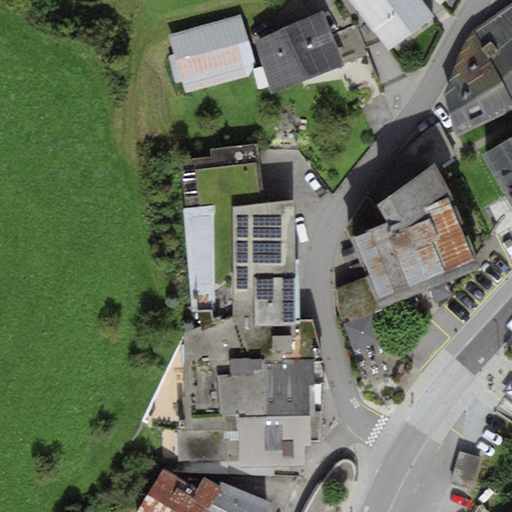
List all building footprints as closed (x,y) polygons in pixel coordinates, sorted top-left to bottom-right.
[(418,0),(348,0),(387,54),(434,21),(418,0)] [(511,8),(470,40),(450,78),(444,111),(456,139),(511,110),(511,8)] [(325,12),(255,43),(274,94),(368,56),(357,26),(334,35),(325,12)] [(241,15),(169,36),(185,94),(250,75),(251,64),(255,63),(241,15)] [(453,198),(439,169),(455,156),(440,124),(428,131),(394,161),(366,218),(370,228),(350,236),(365,276),(334,289),(343,325),(373,313),(382,309),(478,271),(453,198)] [(511,137),(484,156),(511,204),(511,137)] [(295,275),(293,207),(231,211),(234,304),(256,304),(254,277),(294,275),(295,275)] [(186,465),(241,465),(308,462),(315,446),(324,445),(327,391),(324,375),(321,359),(313,328),(295,329),(294,275),(254,277),(256,304),(234,304),(234,318),(213,324),(212,312),(201,314),(201,327),(185,334),(189,423),(180,425),(180,454),(186,465)] [(463,450),(455,481),(477,487),(485,455),(463,450)] [(198,489),(163,469),(138,511),(211,511),(209,511),(222,488),(219,486),(205,478),(198,489)] [(266,511),(271,503),(221,482),(219,486),(222,488),(209,511),(211,511),(266,511)]
